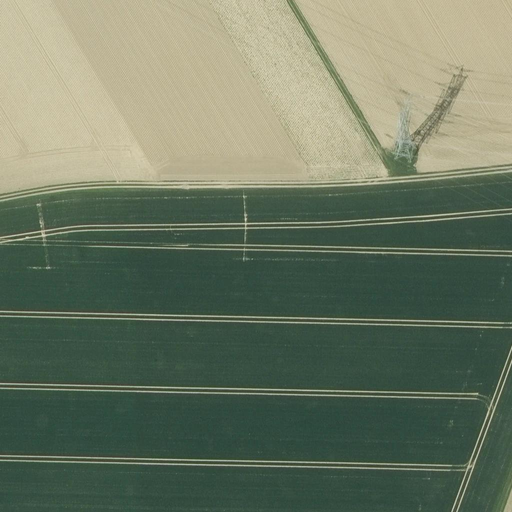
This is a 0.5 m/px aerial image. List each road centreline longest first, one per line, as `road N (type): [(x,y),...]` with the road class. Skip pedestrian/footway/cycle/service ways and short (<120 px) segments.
road 1 (track): [(393,181),(128,185),(0,202)]
road 2 (track): [(287,0),(393,181)]
